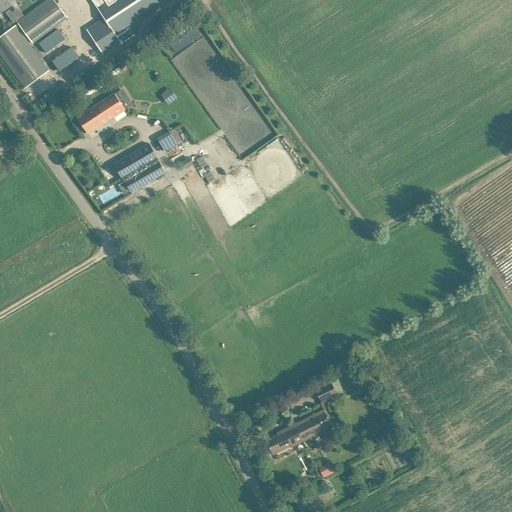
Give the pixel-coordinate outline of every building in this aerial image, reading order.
[(0,0),(0,13),(2,12),(7,8),(10,6),(6,0),(0,0)] [(50,0),(47,0),(18,22),(33,43),(65,19),(50,0)] [(96,0),(93,2),(104,19),(115,35),(168,0),(96,0)] [(18,19),(12,12),(10,9),(6,12),(14,22),(18,19)] [(66,22),(69,28),(85,19),(81,13),(66,22)] [(104,19),(87,30),(104,55),(121,44),(116,36),(115,35),(104,19)] [(16,25),(0,36),(0,54),(25,88),(49,70),(16,25)] [(130,27),(116,36),(121,44),(134,35),(130,27)] [(58,29),(39,43),(46,53),(65,39),(58,29)] [(71,47),(52,61),(60,71),(78,57),(71,47)] [(119,68),(111,73),(113,77),(121,71),(119,68)] [(169,90),(174,98),(183,92),(177,84),(169,90)] [(82,115),(77,118),(87,133),(102,124),(103,124),(111,119),(125,109),(133,104),(123,88),(114,93),(92,108),(92,109),(82,115)] [(91,88),(79,96),(83,101),(94,93),(91,88)] [(75,103),(65,109),(72,118),(81,112),(75,103)] [(157,138),(165,152),(182,141),(175,129),(157,138)] [(149,144),(123,159),(114,164),(129,190),(164,170),(158,160),(149,144)] [(189,158),(182,162),(186,169),(194,165),(189,158)] [(343,390),(338,379),(315,390),(321,402),(337,394),(336,393),(343,390)] [(266,441),(273,454),(291,445),(292,447),(311,437),(312,439),(321,435),(334,429),(325,411),(287,429),(278,433),(279,435),(266,441)] [(331,461),(319,467),(323,478),(336,471),(331,461)] [(324,481),(302,494),(294,499),(301,511),(306,511),(334,496),(324,481)]
